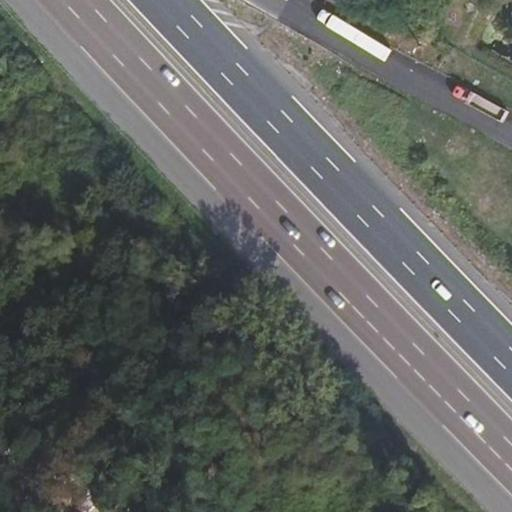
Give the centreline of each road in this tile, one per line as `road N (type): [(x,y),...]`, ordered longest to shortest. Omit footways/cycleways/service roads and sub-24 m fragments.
road 1 (motorway): [(75,0),(511,454)]
road 2 (motorway): [(511,360),(167,0)]
road 3 (motorway): [(511,131),(267,0)]
